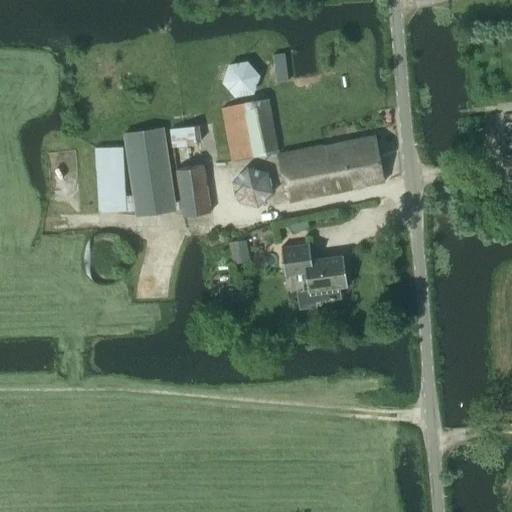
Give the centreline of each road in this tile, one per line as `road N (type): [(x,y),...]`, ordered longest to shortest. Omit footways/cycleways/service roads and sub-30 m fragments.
road 1 (tertiary): [(439,511),(394,0)]
road 2 (track): [(0,396),(335,408),(433,422)]
